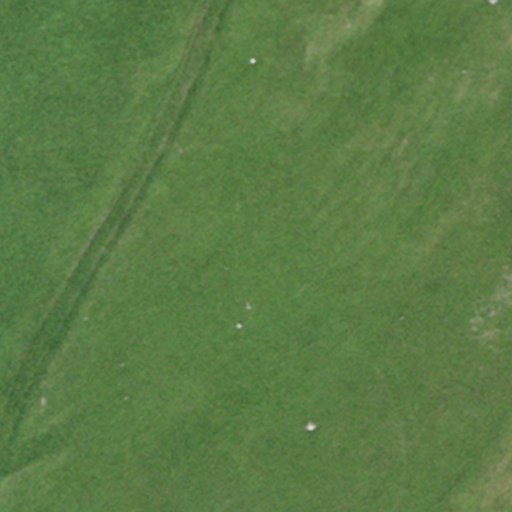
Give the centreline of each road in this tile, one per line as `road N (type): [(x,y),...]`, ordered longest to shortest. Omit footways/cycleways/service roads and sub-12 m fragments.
road 1 (track): [(215,0),(122,192),(40,328),(0,423)]
road 2 (track): [(0,459),(157,387)]
